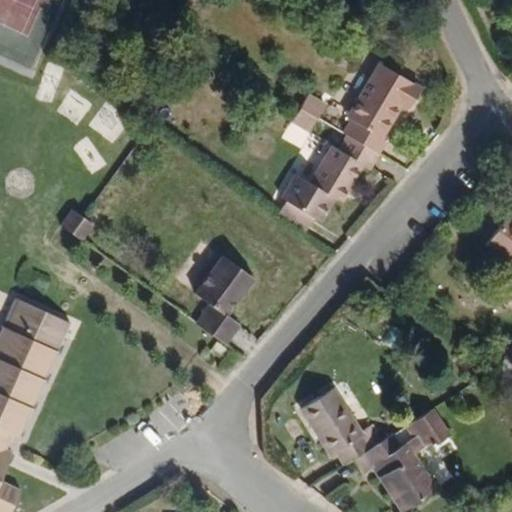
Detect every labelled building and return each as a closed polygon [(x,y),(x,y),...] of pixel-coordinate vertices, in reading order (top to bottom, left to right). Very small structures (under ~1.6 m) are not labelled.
[(386,138),(381,136),(399,105),(405,107),(417,84),(378,62),(340,130),(346,133),(376,151),(378,152),(386,138)] [(300,106),(318,117),(327,102),(308,91),(300,106)] [(293,119),(312,129),(318,117),(300,106),(293,119)] [(361,163),(367,167),(376,151),(346,133),(338,149),(330,144),(311,178),(295,170),(282,195),(287,199),(280,210),(307,226),(313,215),(322,220),(335,196),(341,199),(361,163)] [(58,223),(68,230),(81,213),(70,206),(58,223)] [(68,230),(81,239),(94,222),(81,213),(68,230)] [(511,258),(511,214),(510,213),(506,219),(496,213),(482,235),(491,241),(486,249),(509,263),(511,258)] [(234,320),(219,310),(247,271),(215,249),(188,290),(202,298),(189,318),(212,334),(220,339),(234,320)] [(18,449),(11,447),(15,435),(22,437),(64,334),(10,312),(0,334),(0,511),(13,511),(25,486),(5,478),(18,449)] [(350,455),(356,451),(392,430),(385,418),(370,426),(344,379),(308,398),(335,446),(343,442),(350,455)] [(402,502),(440,482),(418,444),(433,436),(435,441),(454,430),(438,403),(392,430),(356,451),(363,461),(374,455),(384,449),(392,462),(382,467),(402,502)] [(382,467),(392,462),(384,449),(374,455),(382,467)]
